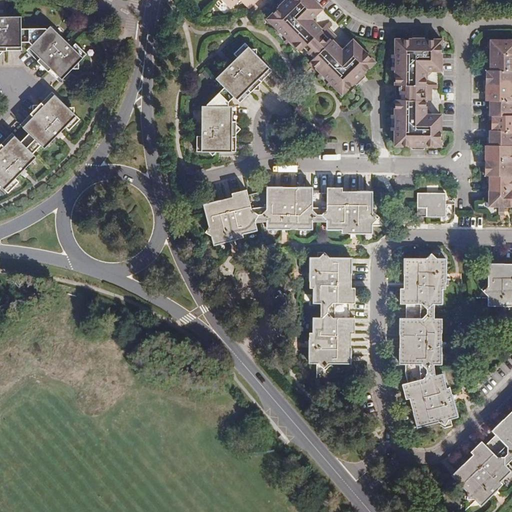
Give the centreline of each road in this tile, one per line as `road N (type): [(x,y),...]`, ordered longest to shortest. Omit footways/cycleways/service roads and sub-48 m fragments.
road 1 (residential): [(511,235),(404,235),(383,248),(377,360),(390,438),(382,461)]
road 2 (residential): [(192,179),(261,162),(464,163)]
road 3 (tertiary): [(224,341),(352,488)]
road 4 (residential): [(511,382),(445,447),(382,461)]
road 5 (tertiary): [(98,267),(224,341)]
road 6 (residential): [(465,19),(464,163)]
road 7 (tertiary): [(224,341),(159,215)]
road 8 (tertiary): [(143,72),(82,184)]
road 9 (tertiary): [(154,198),(143,72)]
road 10 (residential): [(347,0),(376,14),(465,19)]
